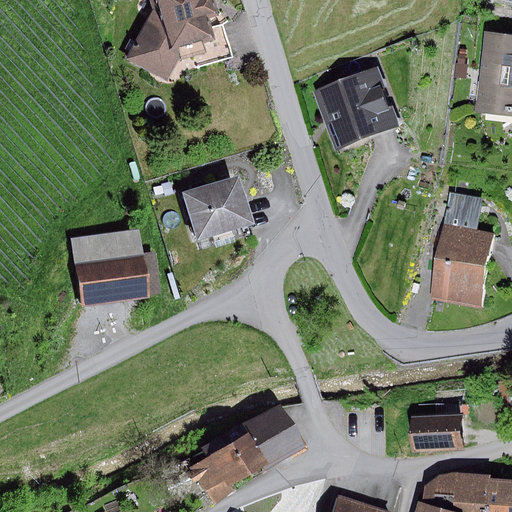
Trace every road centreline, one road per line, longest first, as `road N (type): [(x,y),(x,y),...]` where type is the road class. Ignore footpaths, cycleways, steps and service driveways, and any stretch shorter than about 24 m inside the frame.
road 1 (residential): [(258,290),(0,418)]
road 2 (residential): [(511,333),(420,349),(393,339),(367,315),(323,215)]
road 3 (residential): [(323,215),(255,0)]
road 4 (residential): [(332,458),(218,511)]
